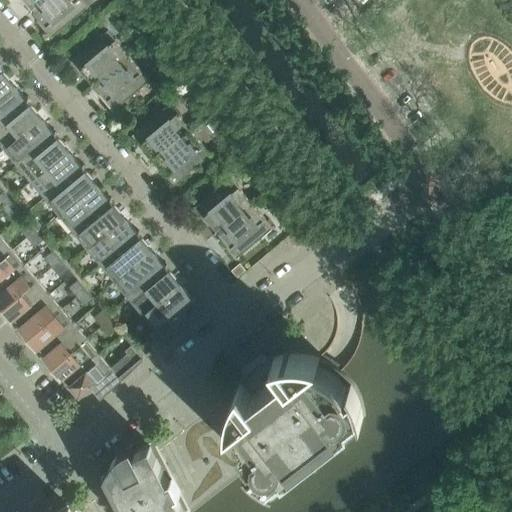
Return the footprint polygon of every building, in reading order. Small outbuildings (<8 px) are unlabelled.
[(33,10),(29,13),(30,13),(45,0),(24,0),(25,0),(33,10)] [(48,33),(52,38),(89,7),(82,0),(45,0),(30,13),(30,14),(34,11),(42,21),(46,25),(44,27),(48,33)] [(83,69),(86,74),(94,84),(91,86),(91,87),(129,55),(108,30),(71,61),(76,66),(80,71),(83,69)] [(109,106),(113,111),(150,81),(129,55),(91,87),(92,87),(95,85),(103,95),(104,94),(108,99),(105,101),(109,106)] [(0,66),(0,94),(14,83),(0,66)] [(14,83),(0,94),(0,122),(27,100),(14,83)] [(27,100),(0,122),(0,141),(4,147),(41,116),(27,100)] [(148,147),(156,157),(152,160),(153,161),(191,129),(170,104),(133,135),(137,140),(141,145),(144,143),(148,147)] [(41,116),(4,147),(18,164),(55,133),(41,116)] [(171,180),(175,185),(212,154),(191,129),(153,161),(157,158),(165,168),(169,173),(167,175),(171,180)] [(55,133),(18,164),(32,180),(69,149),(55,133)] [(69,149),(32,180),(46,197),(83,166),(69,149)] [(83,166),(46,197),(60,213),(97,183),(83,166)] [(209,221),(217,231),(214,234),(252,203),(231,178),(194,208),(199,213),(203,218),(205,216),(209,221)] [(97,183),(60,213),(74,230),(111,199),(97,183)] [(4,192),(0,194),(0,204),(3,208),(11,201),(4,192)] [(111,199),(74,230),(88,247),(125,216),(111,199)] [(11,201),(3,208),(11,218),(19,210),(11,201)] [(228,248),(232,254),(236,259),(273,228),(252,203),(214,234),(215,235),(218,232),(227,242),(231,246),(228,248)] [(125,216),(88,247),(102,263),(138,233),(125,216)] [(28,221),(20,228),(27,238),(36,230),(28,221)] [(36,230),(27,238),(35,247),(44,240),(36,230)] [(138,233),(102,263),(115,280),(152,249),(138,233)] [(0,235),(0,260),(13,249),(1,235),(0,235)] [(13,249),(0,260),(0,285),(26,264),(13,249)] [(152,249),(115,280),(129,297),(166,266),(152,249)] [(53,251),(44,258),(52,267),(61,260),(53,251)] [(73,259),(69,263),(74,269),(79,265),(73,259)] [(61,260),(52,267),(60,277),(69,269),(61,260)] [(0,285),(0,299),(6,306),(38,279),(26,264),(0,285)] [(166,266),(129,297),(143,313),(180,282),(166,266)] [(38,279),(6,306),(18,321),(50,294),(38,279)] [(78,280),(69,287),(77,297),(85,290),(78,280)] [(191,317),(189,319),(182,310),(194,300),(180,282),(143,313),(166,340),(192,318),(191,317)] [(85,290),(77,297),(85,306),(93,299),(85,290)] [(50,294),(18,321),(30,336),(63,309),(50,294)] [(63,309),(30,336),(43,350),(75,323),(63,309)] [(102,310),(94,317),(101,326),(110,319),(102,310)] [(110,319),(101,326),(109,336),(118,329),(110,319)] [(75,323),(43,350),(55,365),(87,338),(75,323)] [(87,338),(55,365),(67,380),(100,353),(87,338)] [(156,348),(149,340),(141,346),(148,355),(156,348)] [(132,345),(125,351),(137,364),(143,359),(132,345)] [(194,511),(250,469),(252,471),(253,472),(254,473),(256,475),(258,476),(259,477),(260,477),(260,478),(261,478),(262,478),(262,479),(263,479),(264,480),(265,480),(266,481),(267,481),(268,482),(270,483),(272,484),(274,484),(276,485),(278,482),(272,479),(316,445),(321,452),(322,451),(317,444),(360,409),(359,416),(362,417),(362,416),(363,416),(363,415),(363,414),(363,413),(363,412),(364,412),(364,411),(364,410),(364,409),(364,408),(364,407),(364,406),(364,405),(364,404),(364,403),(363,403),(363,402),(363,401),(363,400),(362,399),(362,398),(362,397),(361,396),(361,395),(360,394),(360,393),(359,393),(359,392),(359,391),(358,391),(358,390),(358,389),(357,389),(357,388),(357,387),(356,387),(356,386),(355,385),(355,384),(354,383),(353,382),(352,381),(352,380),(351,380),(351,379),(350,379),(350,378),(349,377),(348,376),(347,375),(346,374),(346,373),(345,373),(345,372),(344,372),(344,371),(343,371),(342,370),(341,370),(340,369),(339,369),(339,368),(338,368),(338,367),(337,367),(336,366),(335,365),(334,365),(333,364),(332,363),(331,363),(330,362),(329,362),(328,361),(327,361),(326,360),(325,360),(324,360),(323,359),(322,359),(321,358),(320,358),(319,358),(322,356),(321,355),(320,355),(319,355),(319,354),(318,354),(317,354),(316,353),(315,353),(314,353),(313,353),(312,353),(312,352),(311,352),(310,352),(309,352),(308,352),(307,352),(306,352),(305,351),(304,351),(303,351),(302,351),(301,351),(300,351),(299,351),(298,351),(297,351),(296,351),(295,351),(294,351),(293,351),(292,351),(291,352),(290,352),(289,352),(288,352),(287,352),(286,352),(285,352),(284,353),(283,353),(282,353),(281,353),(280,353),(280,354),(279,354),(278,354),(277,354),(276,355),(275,355),(274,355),(273,356),(272,356),(271,357),(270,357),(269,357),(268,358),(267,358),(266,359),(265,360),(265,359),(264,360),(263,360),(262,361),(261,361),(261,362),(260,362),(259,363),(258,364),(257,364),(257,365),(256,365),(255,366),(254,367),(253,367),(253,368),(252,368),(251,369),(250,370),(249,371),(248,371),(248,372),(247,373),(246,374),(246,375),(245,375),(245,376),(244,376),(244,377),(243,377),(243,378),(242,379),(242,380),(241,381),(240,382),(239,383),(239,384),(238,385),(238,386),(237,386),(237,387),(237,388),(236,388),(236,389),(236,390),(235,390),(235,391),(155,453),(151,445),(136,452),(132,445),(126,449),(118,455),(117,455),(117,456),(116,456),(116,457),(115,458),(114,459),(113,460),(113,461),(112,461),(112,462),(111,463),(110,464),(110,465),(109,465),(109,466),(109,467),(108,468),(108,469),(107,469),(107,470),(107,471),(106,472),(106,473),(112,486),(100,495),(78,511),(72,511),(70,507),(60,511),(53,511),(51,508),(45,511),(43,511),(194,511)] [(101,392),(97,395),(98,396),(120,378),(100,353),(67,380),(80,395),(94,384),(101,392)] [(244,370),(247,373),(249,371),(251,369),(255,366),(256,365),(260,362),(263,360),(265,359),(263,356),(244,370)]
